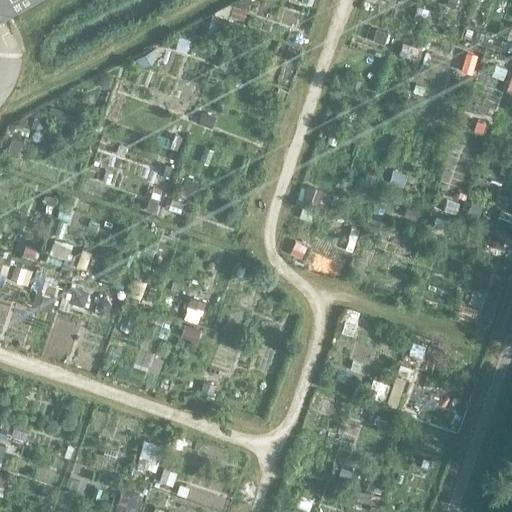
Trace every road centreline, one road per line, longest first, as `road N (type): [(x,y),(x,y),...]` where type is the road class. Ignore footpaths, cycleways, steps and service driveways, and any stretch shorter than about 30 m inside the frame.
road 1 (track): [(267,448),(290,419),(317,320),(307,291),(270,252),(269,222),(345,0)]
road 2 (track): [(0,355),(267,448),(253,511)]
road 3 (track): [(312,299),(354,299),(468,342)]
